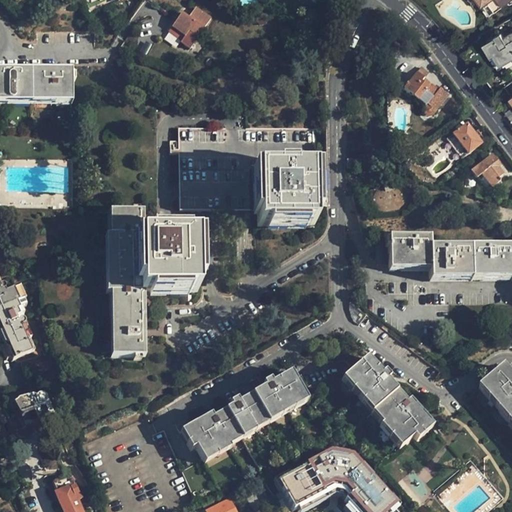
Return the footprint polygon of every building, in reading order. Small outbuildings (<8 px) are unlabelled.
[(180,14),(170,27),(193,43),(209,19),(209,18),(190,6),(183,16),(180,14)] [(511,33),(505,38),(502,33),(493,37),(495,41),(487,45),(492,55),(496,53),(502,65),(511,58),(511,33)] [(503,80),(495,68),(483,77),(492,88),(503,80)] [(446,97),(438,90),(436,93),(421,80),(426,74),(419,69),(402,91),(425,109),(423,112),(423,116),(427,118),(430,116),(446,97)] [(0,106),(70,105),(70,72),(0,72),(0,106)] [(480,144),(465,125),(456,131),(455,130),(452,131),(451,133),(451,135),(467,155),(480,145),(480,144)] [(313,226),(312,129),(178,130),(179,212),(256,211),(256,227),(313,226)] [(502,176),(496,168),(499,166),(491,156),(474,169),(490,189),(498,182),(496,180),(502,176)] [(361,169),(360,159),(347,160),(347,169),(361,169)] [(196,292),(195,236),(142,236),(141,213),(108,213),(109,358),(143,358),(143,293),(196,292)] [(508,281),(508,253),(425,252),(425,240),(386,240),(386,270),(426,270),(426,281),(508,281)] [(0,284),(0,350),(0,351),(3,358),(7,357),(8,360),(9,363),(33,352),(28,340),(31,339),(25,326),(22,327),(19,320),(22,319),(21,316),(23,315),(21,310),(24,309),(21,302),(23,301),(21,295),(23,294),(20,287),(4,294),(3,291),(1,292),(0,290),(0,286),(1,286),(0,284)] [(372,414),(399,398),(387,384),(390,382),(384,375),(381,377),(375,371),(367,360),(343,379),(372,414)] [(19,366),(22,383),(36,380),(33,364),(19,366)] [(381,377),(384,375),(379,368),(375,371),(381,377)] [(511,385),(510,383),(499,371),(476,393),(511,431),(511,385)] [(269,390),(267,387),(261,390),(263,393),(244,403),(236,407),(234,404),(226,409),(228,412),(212,421),(210,418),(178,435),(185,448),(190,446),(196,458),(223,443),(222,442),(299,399),(288,379),(276,386),(269,390)] [(340,382),(369,416),(372,414),(343,379),(340,382)] [(44,404),(42,395),(37,396),(33,387),(26,390),(32,408),(44,404)] [(511,431),(476,393),(475,395),(511,435),(511,431)] [(401,401),(399,398),(372,414),(384,428),(403,450),(412,442),(417,446),(423,441),(419,436),(429,428),(409,404),(406,408),(401,401)] [(302,404),(299,399),(222,442),(223,443),(224,446),(302,404)] [(406,408),(409,404),(404,399),(401,401),(406,408)] [(384,428),(372,414),(369,416),(381,431),(384,428)] [(403,450),(384,428),(381,431),(379,432),(398,454),(403,450)] [(419,436),(423,441),(432,433),(429,428),(419,436)] [(225,448),(224,446),(223,443),(196,458),(199,462),(225,448)] [(310,459),(278,478),(297,506),(335,485),(347,487),(368,511),(385,511),(399,502),(353,451),(332,447),(310,459)] [(80,511),(76,501),(81,499),(70,474),(52,482),(57,492),(56,493),(63,511),(80,511)] [(257,511),(270,503),(261,489),(247,498),(255,511),(257,511)] [(205,511),(234,511),(227,499),(205,511)]
